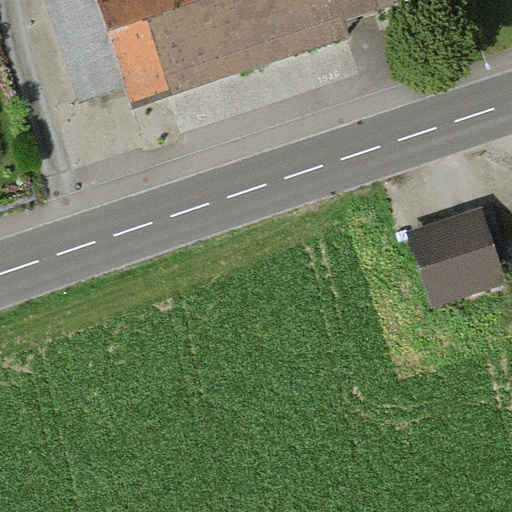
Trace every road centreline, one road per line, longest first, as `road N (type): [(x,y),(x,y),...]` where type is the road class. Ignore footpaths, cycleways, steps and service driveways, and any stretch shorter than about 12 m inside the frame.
road 1 (primary): [(0,279),(511,106)]
road 2 (track): [(24,0),(104,244)]
